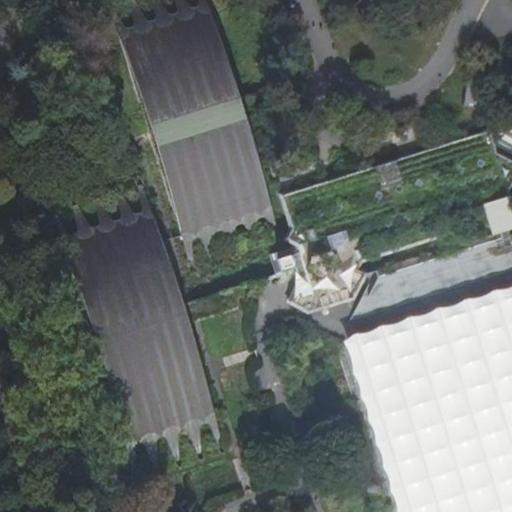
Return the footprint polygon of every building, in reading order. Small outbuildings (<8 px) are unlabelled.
[(118,36),(182,238),(271,211),(207,8),(118,36)] [(496,153),(511,161),(511,115),(508,114),(492,143),(496,153)] [(287,302),(306,312),(351,298),(364,274),(356,270),(360,261),(459,229),(463,232),(460,238),(467,241),(511,227),(511,204),(507,191),(511,181),(511,161),(496,153),(492,143),(488,129),(281,196),(290,226),(284,237),(297,247),(308,283),(294,287),(287,302)] [(151,214),(60,241),(124,443),(214,416),(184,321),(178,302),(151,214)] [(178,302),(184,321),(294,287),(308,283),(302,264),(178,302)]
